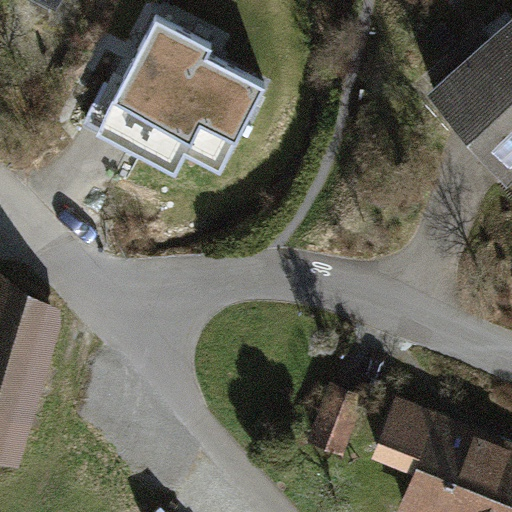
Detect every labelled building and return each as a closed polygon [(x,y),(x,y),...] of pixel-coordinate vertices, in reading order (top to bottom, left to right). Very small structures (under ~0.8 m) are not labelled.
[(511,19),(435,87),(463,120),(477,108),(510,146),(511,144),(511,19)] [(118,59),(87,117),(137,143),(143,132),(183,153),(186,147),(220,165),(264,82),(206,52),(210,44),(175,25),(148,75),(118,59)] [(0,277),(0,450),(12,454),(54,312),(0,277)] [(361,399),(332,387),(314,433),(344,444),(361,399)] [(511,511),(511,445),(398,399),(378,447),(421,465),(405,503),(426,511),(511,511)]
